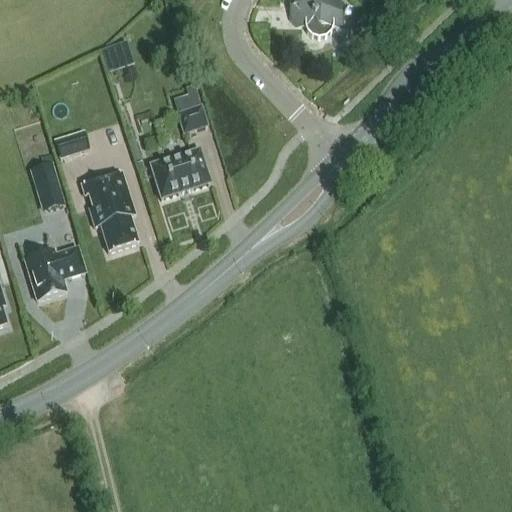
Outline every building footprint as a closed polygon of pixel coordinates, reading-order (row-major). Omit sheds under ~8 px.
[(343,6),(336,0),(291,0),(291,3),(298,11),(291,18),(290,23),(297,29),(304,29),(306,36),(311,41),(318,44),(326,42),(331,37),(334,30),(342,30),(343,6)] [(197,105),(179,111),(181,116),(177,118),(183,139),(208,131),(202,110),(199,111),(197,105)] [(55,145),(61,162),(89,154),(84,136),(55,145)] [(211,188),(200,154),(151,169),(161,203),(211,188)] [(53,168),(31,175),(43,214),(64,208),(53,168)] [(82,189),(86,200),(87,199),(92,213),(90,214),(95,232),(101,231),(109,257),(138,247),(129,221),(135,219),(120,176),(82,189)] [(25,264),(37,305),(66,297),(61,281),(67,280),(68,282),(85,277),(77,253),(55,259),(53,256),(25,264)]
